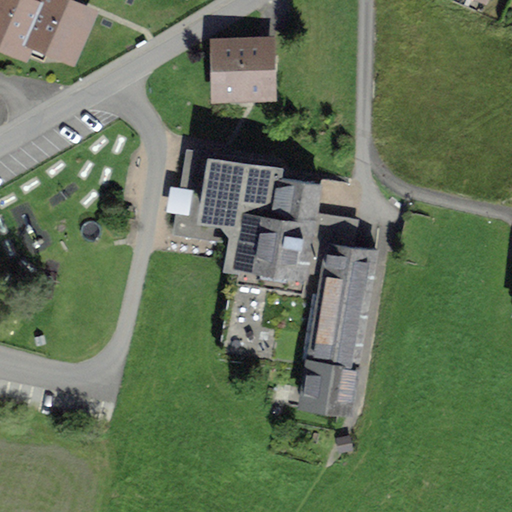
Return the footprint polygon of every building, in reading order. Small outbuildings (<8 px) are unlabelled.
[(0,0),(0,46),(27,58),(33,45),(47,12),(18,0),(0,0)] [(52,1),(47,12),(33,45),(76,64),(95,20),(52,1)] [(211,47),(213,103),(277,101),(275,45),(211,47)] [(282,169),(207,158),(204,174),(182,171),(172,237),(226,245),(222,274),(233,276),(221,352),(271,359),(276,331),(261,329),(267,291),(303,297),(310,249),(316,210),(321,184),(281,178),(282,169)] [(316,210),(310,249),(323,251),(299,409),(351,417),(377,249),(353,246),(357,216),(316,210)]
